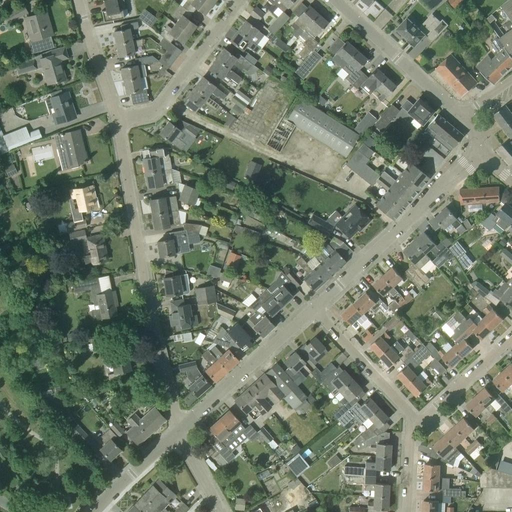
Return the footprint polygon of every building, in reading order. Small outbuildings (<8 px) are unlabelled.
[(125,9),(123,0),(106,0),(102,1),(103,1),(105,8),(106,7),(106,10),(101,11),(103,22),(123,18),(122,9),(125,9)] [(211,6),(203,0),(192,0),(186,0),(181,6),(192,14),(196,9),(204,15),(211,6)] [(272,14),(277,8),(282,12),(283,11),(283,12),(293,0),(277,0),(274,4),(273,4),(272,4),(268,10),(272,14)] [(442,1),(440,0),(424,0),(432,9),(442,1)] [(511,21),(511,28),(499,38),(511,55),(511,0),(507,0),(501,6),(511,21)] [(296,38),(299,35),(303,31),(318,14),(308,6),(307,7),(301,3),(292,12),(298,17),(294,22),(291,26),(296,30),(292,35),(296,38)] [(6,24),(27,12),(23,5),(3,17),(6,24)] [(192,14),(181,6),(177,12),(181,15),(174,23),(189,35),(196,26),(188,19),(192,14)] [(258,21),(264,14),(255,7),(249,13),(258,21)] [(282,12),(267,29),(273,35),(289,17),(283,12),(283,11),(282,12)] [(28,17),(23,18),(30,41),(35,40),(52,35),(45,12),(28,17)] [(148,12),(142,21),(151,27),(157,18),(148,12)] [(327,23),(318,14),(303,31),(299,35),(305,41),(302,43),(305,46),(298,53),(304,59),(310,52),(317,44),(312,39),(327,23)] [(425,25),(421,30),(407,18),(397,29),(396,32),(401,37),(403,35),(409,40),(408,41),(414,47),(421,40),(423,42),(433,30),(439,35),(448,24),(442,19),(438,23),(435,20),(428,28),(425,25)] [(131,41),(129,30),(138,28),(137,21),(130,23),(120,25),(121,30),(114,32),(116,44),(131,41)] [(238,31),(256,45),(264,35),(257,30),(245,21),(238,31)] [(189,35),(174,23),(171,28),(167,25),(160,35),(163,37),(170,43),(174,37),(182,44),(189,35)] [(481,31),(477,25),(471,29),(476,35),(481,31)] [(238,31),(230,41),(242,50),(246,46),(256,53),(260,48),(256,45),(238,31)] [(495,37),(491,44),(496,51),(494,53),(496,56),(492,59),(498,66),(495,69),(503,76),(511,67),(511,55),(499,38),(496,34),(495,37)] [(170,43),(163,37),(158,44),(166,50),(166,51),(172,55),(172,54),(176,57),(181,51),(170,43)] [(356,50),(346,41),(345,43),(338,37),(328,49),(335,55),(332,58),(342,67),(356,50)] [(277,38),(273,43),(286,53),(290,48),(277,38)] [(116,44),(119,57),(134,54),(133,48),(142,46),(141,39),(131,41),(116,44)] [(41,54),(15,64),(18,74),(43,67),(48,84),(55,82),(65,79),(64,79),(61,67),(60,61),(69,59),(65,46),(50,50),(52,56),(48,57),(42,59),(41,54)] [(235,57),(224,49),(216,59),(228,68),(232,64),(242,71),(243,70),(249,75),(255,73),(258,68),(253,65),(244,58),(238,53),(235,57)] [(356,50),(342,67),(341,68),(348,74),(344,78),(351,84),(362,73),(359,69),(367,60),(356,50)] [(176,57),(172,54),(172,55),(166,51),(158,61),(159,61),(164,65),(167,61),(171,64),(176,57)] [(313,51),(295,72),(302,78),(321,58),(313,51)] [(423,51),(415,59),(422,65),(429,57),(423,51)] [(451,53),(443,61),(436,68),(462,97),(478,83),(471,76),(451,53)] [(488,54),(479,63),(484,68),(480,71),(487,77),(493,83),(494,85),(503,76),(495,69),(498,66),(492,59),(488,54)] [(124,81),(139,78),(146,76),(143,64),(159,61),(158,61),(152,55),(135,59),(136,65),(121,68),(124,81)] [(241,78),(228,68),(216,59),(208,69),(220,78),(221,78),(224,81),(227,76),(237,83),(241,78)] [(171,64),(167,61),(164,65),(162,68),(166,71),(171,64)] [(166,71),(162,68),(157,75),(161,77),(166,71)] [(369,95),(377,87),(386,77),(376,68),(368,78),(362,73),(352,84),(357,90),(360,86),(369,95)] [(202,77),(195,87),(207,96),(210,92),(217,97),(218,96),(223,100),(226,95),(214,87),(214,86),(202,77)] [(377,87),(382,92),(377,98),(380,102),(386,96),(388,93),(395,86),(386,77),(377,87)] [(141,89),(139,78),(124,81),(126,93),(130,93),(132,105),(148,101),(146,88),(141,89)] [(195,87),(187,97),(188,99),(184,104),(195,112),(203,102),(214,111),(218,105),(207,96),(195,87)] [(64,121),(73,118),(68,101),(70,101),(67,92),(62,94),(61,89),(50,93),(51,98),(56,113),(52,114),(55,124),(64,121)] [(247,105),(250,100),(251,100),(238,90),(234,95),(247,105)] [(234,95),(230,100),(235,103),(229,112),(237,118),(243,109),(247,105),(234,95)] [(356,152),(357,150),(361,146),(363,143),(367,139),(362,135),(362,136),(360,134),(359,136),(300,98),(294,95),(288,105),(281,117),(280,117),(274,128),(275,128),(271,136),(265,144),(279,152),(294,126),(346,157),(351,149),(351,148),(356,152)] [(407,112),(422,125),(434,111),(418,98),(413,105),(406,99),(400,106),(407,112)] [(391,105),(373,126),(380,132),(398,111),(391,105)] [(502,127),(511,118),(511,113),(506,105),(493,115),(502,127)] [(362,136),(362,135),(376,120),(369,113),(355,130),(360,134),(362,136)] [(231,115),(224,125),(229,128),(236,119),(231,115)] [(438,115),(424,130),(439,143),(436,147),(445,155),(448,151),(449,151),(462,135),(438,115)] [(511,137),(511,118),(502,127),(511,138),(511,137)] [(168,122),(159,134),(167,140),(170,142),(177,147),(181,150),(185,144),(184,143),(189,135),(193,138),(193,137),(198,131),(200,129),(188,124),(188,125),(183,131),(182,132),(168,122)] [(37,130),(28,134),(25,127),(3,136),(0,129),(0,154),(8,151),(41,138),(37,130)] [(77,131),(60,134),(63,145),(59,146),(57,149),(59,156),(61,158),(63,166),(70,165),(70,168),(78,167),(77,163),(84,162),(84,163),(87,162),(87,160),(86,160),(84,151),(82,151),(77,131)] [(363,143),(366,145),(369,148),(371,145),(373,147),(377,142),(369,136),(367,139),(363,143)] [(421,148),(428,142),(424,137),(417,144),(421,148)] [(511,137),(511,138),(497,151),(509,164),(511,161),(511,137)] [(143,159),(145,173),(171,169),(167,148),(162,149),(162,148),(155,149),(148,150),(149,158),(143,159)] [(356,152),(345,165),(372,187),(376,181),(376,182),(380,177),(379,177),(379,176),(378,176),(365,165),(369,160),(357,150),(356,152)] [(428,176),(429,173),(412,159),(410,162),(428,176)] [(254,181),(261,165),(250,161),(244,176),(254,181)] [(401,174),(419,189),(428,178),(410,163),(401,174)] [(13,166),(5,171),(9,177),(17,171),(13,166)] [(145,173),(147,188),(173,184),(173,183),(178,183),(181,184),(179,172),(171,169),(145,173)] [(384,171),(379,176),(379,177),(380,177),(383,179),(392,186),(410,201),(419,189),(401,174),(395,181),(384,171)] [(380,177),(376,182),(387,191),(383,195),(392,203),(396,207),(398,206),(402,210),(410,201),(392,186),(383,179),(380,177)] [(181,193),(201,200),(201,199),(197,198),(199,190),(181,184),(178,183),(179,192),(181,192),(181,193)] [(71,189),(72,200),(70,201),(74,220),(66,222),(66,223),(57,225),(59,233),(86,227),(84,219),(81,220),(79,210),(94,209),(94,207),(95,206),(94,197),(90,198),(89,188),(90,188),(90,187),(71,189)] [(500,202),(499,187),(460,189),(461,204),(500,202)] [(181,193),(178,200),(198,207),(201,200),(181,193)] [(383,195),(375,205),(393,220),(402,210),(398,206),(396,207),(392,203),(383,195)] [(152,214),(177,210),(175,196),(164,198),(150,200),(152,214)] [(260,202),(253,199),(246,213),(253,217),(260,202)] [(500,210),(495,216),(491,213),(481,222),(486,228),(492,220),(497,224),(505,230),(509,224),(510,225),(511,222),(511,207),(506,202),(500,210)] [(342,217),(335,224),(342,231),(349,238),(358,230),(359,231),(363,227),(370,220),(363,213),(355,204),(342,217)] [(435,218),(445,229),(447,232),(454,226),(461,235),(466,230),(462,225),(447,208),(435,218)] [(152,214),(155,229),(180,224),(177,210),(152,214)] [(312,214),(307,223),(313,226),(329,235),(334,226),(333,225),(325,221),(318,217),(312,214)] [(239,226),(241,220),(237,219),(233,230),(235,231),(235,233),(240,235),(241,233),(264,242),(266,235),(239,226)] [(183,223),(184,230),(186,230),(186,232),(192,231),(192,232),(198,234),(202,235),(203,233),(201,233),(202,228),(200,227),(201,225),(183,223)] [(184,230),(179,231),(169,233),(170,233),(171,239),(157,242),(159,256),(159,257),(169,255),(174,254),(173,247),(188,244),(200,242),(198,234),(192,232),(192,231),(186,232),(186,230),(184,230)] [(84,231),(69,234),(71,242),(85,239),(84,231)] [(414,242),(430,259),(431,259),(425,253),(430,249),(438,257),(443,253),(449,260),(454,255),(448,248),(441,242),(437,246),(425,233),(414,242)] [(97,262),(107,260),(105,252),(103,252),(101,243),(103,243),(101,235),(91,237),(87,238),(91,255),(83,257),(85,264),(97,262)] [(347,255),(352,251),(344,243),(333,237),(332,240),(347,255)] [(318,253),(313,257),(319,264),(321,262),(333,274),(346,262),(343,259),(347,255),(332,240),(327,244),(326,242),(316,251),(318,253)] [(457,241),(449,248),(458,258),(465,253),(466,252),(457,241)] [(414,242),(404,251),(415,263),(405,272),(419,288),(429,278),(420,269),(430,259),(414,242)] [(511,255),(505,249),(501,254),(511,264),(511,255)] [(236,267),(240,256),(231,253),(226,264),(236,267)] [(324,283),(306,263),(300,257),(296,261),(308,274),(303,279),(315,291),(324,283)] [(324,283),(333,274),(321,262),(319,264),(313,257),(306,263),(324,283)] [(209,264),(205,274),(216,278),(220,268),(209,264)] [(383,276),(393,287),(403,278),(393,267),(383,276)] [(166,296),(176,294),(181,293),(182,294),(188,293),(189,291),(188,283),(187,274),(173,276),(172,272),(165,270),(165,271),(164,276),(164,278),(163,278),(166,296)] [(290,270),(285,275),(296,288),(302,283),(290,270)] [(232,277),(219,272),(217,278),(230,283),(232,277)] [(383,276),(374,285),(380,292),(383,296),(388,291),(394,297),(398,292),(393,287),(383,276)] [(94,279),(80,281),(72,282),(74,291),(82,290),(91,288),(95,311),(91,311),(93,319),(116,315),(113,301),(115,301),(113,292),(101,294),(99,286),(96,287),(94,279)] [(272,284),(266,290),(271,295),(282,306),(283,305),(284,306),(288,302),(287,301),(293,296),(286,289),(284,287),(286,285),(280,279),(276,283),(275,282),(272,284)] [(511,287),(506,283),(506,282),(498,291),(495,289),(491,295),(500,301),(502,299),(511,308),(511,287)] [(480,293),(485,297),(489,292),(478,283),(473,288),(480,293)] [(196,296),(214,294),(212,286),(195,289),(196,296)] [(256,299),(248,306),(256,311),(261,306),(264,309),(271,316),(276,311),(277,312),(281,308),(280,308),(282,306),(271,295),(266,290),(256,299)] [(354,303),(364,313),(370,307),(375,313),(380,308),(375,303),(376,302),(373,299),(366,292),(360,297),(354,303)] [(251,293),(242,301),(246,306),(255,298),(251,293)] [(413,298),(409,293),(404,298),(408,303),(413,298)] [(196,296),(198,305),(216,301),(219,301),(218,294),(214,295),(214,294),(196,296)] [(408,303),(404,298),(399,303),(395,299),(388,306),(395,314),(402,308),(408,303)] [(218,313),(231,319),(235,311),(216,302),(218,313)] [(348,308),(342,314),(351,324),(346,329),(351,334),(353,337),(358,332),(356,330),(361,325),(368,318),(364,313),(354,303),(348,308)] [(172,315),(169,315),(171,326),(180,324),(181,328),(191,327),(198,325),(196,315),(191,315),(189,304),(180,305),(171,307),(172,315)] [(492,329),(503,319),(493,309),(493,310),(489,305),(484,310),(488,315),(483,319),(492,329)] [(252,316),(245,322),(249,326),(255,333),(257,332),(262,337),(268,332),(269,332),(273,328),(274,326),(267,319),(264,315),(257,311),(252,316)] [(453,317),(462,326),(469,335),(474,331),(482,339),(492,329),(483,319),(478,324),(470,317),(467,320),(459,311),(453,317)] [(375,329),(384,326),(381,315),(372,318),(375,329)] [(396,316),(385,326),(389,331),(400,321),(396,316)] [(453,347),(462,358),(473,348),(465,339),(469,335),(462,326),(453,317),(446,323),(454,332),(452,335),(454,337),(458,342),(453,347)] [(212,342),(213,342),(217,344),(229,348),(235,343),(241,350),(246,345),(248,347),(254,341),(237,322),(226,332),(221,327),(212,342)] [(367,342),(373,336),(367,330),(361,336),(367,342)] [(191,332),(183,334),(184,342),(192,341),(191,332)] [(199,344),(204,335),(200,333),(195,342),(199,344)] [(380,356),(390,347),(385,342),(390,338),(385,333),(381,337),(380,336),(370,345),(380,356)] [(106,340),(99,342),(98,338),(91,338),(89,339),(90,344),(87,344),(89,352),(94,350),(94,351),(108,348),(106,340)] [(309,360),(316,354),(324,347),(315,338),(306,345),(305,344),(306,343),(305,342),(299,349),(309,360)] [(213,342),(206,349),(207,349),(226,371),(227,371),(233,366),(237,363),(237,362),(238,361),(231,353),(228,349),(221,355),(213,346),(217,344),(213,342)] [(390,347),(380,356),(390,367),(398,360),(400,358),(401,356),(399,354),(402,351),(395,343),(390,347)] [(407,385),(417,376),(412,371),(431,353),(423,344),(418,349),(414,352),(408,358),(412,362),(408,366),(407,365),(397,374),(407,385)] [(402,351),(399,354),(401,356),(405,360),(408,358),(414,352),(408,345),(402,351)] [(451,367),(462,358),(453,347),(447,353),(443,348),(438,352),(442,357),(451,367)] [(125,348),(109,351),(109,352),(103,353),(106,366),(112,365),(114,373),(130,370),(128,361),(127,361),(124,348),(125,348)] [(215,382),(226,371),(207,349),(201,355),(202,357),(210,365),(201,374),(208,382),(212,379),(215,381),(214,381),(215,382)] [(294,381),(292,382),(295,387),(305,378),(301,374),(297,369),(304,362),(295,352),(284,362),(289,367),(284,371),(294,381)] [(429,365),(439,376),(446,370),(436,359),(429,365)] [(183,363),(178,365),(180,372),(185,371),(189,370),(191,373),(196,369),(195,368),(194,362),(183,363)] [(511,362),(503,372),(511,381),(511,362)] [(295,387),(292,382),(283,371),(276,363),(266,373),(286,395),(283,398),(299,416),(310,406),(304,399),(305,399),(295,387)] [(320,372),(326,378),(330,374),(336,368),(331,363),(320,372)] [(320,372),(316,368),(310,373),(320,383),(321,382),(321,383),(326,378),(320,372)] [(194,382),(188,387),(197,397),(205,389),(206,390),(209,387),(209,386),(210,385),(208,383),(200,374),(196,369),(191,373),(193,374),(191,375),(192,375),(194,382)] [(352,380),(343,370),(334,378),(330,374),(326,378),(321,383),(330,392),(335,387),(339,392),(352,380)] [(423,370),(417,376),(407,385),(417,396),(427,387),(432,382),(427,377),(428,376),(423,370)] [(503,391),(511,382),(511,381),(503,372),(493,381),(503,391)] [(249,388),(260,400),(262,398),(266,395),(274,403),(283,395),(264,374),(249,388)] [(339,392),(344,397),(339,401),(343,405),(333,415),(338,420),(347,411),(356,402),(352,397),(361,389),(352,380),(339,392)] [(495,398),(492,395),(486,387),(476,396),(491,413),(498,407),(505,414),(511,408),(501,396),(496,400),(495,398)] [(270,407),(262,398),(260,400),(249,388),(234,401),(241,408),(246,413),(254,406),(262,414),(270,407)] [(476,396),(466,405),(476,416),(480,412),(486,407),(476,396)] [(338,420),(343,426),(353,417),(360,425),(362,423),(364,421),(378,408),(369,398),(360,406),(356,402),(347,411),(338,420)] [(154,408),(146,415),(140,420),(135,414),(128,420),(133,426),(127,432),(138,444),(164,420),(154,408)] [(355,445),(365,440),(376,435),(373,431),(378,427),(388,419),(378,408),(364,421),(362,423),(367,428),(352,442),(353,443),(355,445)] [(262,444),(264,441),(257,433),(249,425),(245,428),(240,422),(229,410),(218,420),(234,438),(242,431),(251,441),(256,437),(262,444)] [(493,414),(487,419),(491,424),(497,418),(493,414)] [(464,418),(454,427),(464,438),(474,428),(464,418)] [(225,447),(225,446),(234,438),(218,420),(208,429),(219,441),(225,447)] [(262,427),(257,433),(264,441),(265,441),(267,444),(269,442),(272,445),(275,443),(272,440),(273,439),(262,427)] [(464,438),(454,427),(444,437),(453,447),(464,438)] [(116,436),(109,428),(99,438),(105,444),(100,449),(110,460),(120,450),(111,440),(116,436)] [(366,440),(365,445),(369,445),(369,450),(376,450),(376,451),(376,456),(389,457),(390,444),(379,443),(379,434),(376,435),(366,440)] [(81,441),(91,451),(97,446),(87,435),(81,441)] [(438,459),(453,465),(456,458),(460,454),(453,447),(444,437),(433,446),(440,453),(438,459)] [(475,449),(481,444),(477,439),(471,445),(475,449)] [(475,449),(471,445),(465,450),(469,454),(475,449)] [(235,456),(225,446),(225,447),(218,452),(219,453),(215,457),(224,466),(227,463),(233,458),(235,456)] [(298,453),(285,464),(296,478),(304,472),(296,462),(301,458),(299,456),(300,455),(298,453)] [(330,468),(335,464),(335,465),(340,461),(335,455),(326,463),(330,468)] [(344,475),(349,475),(364,476),(364,477),(375,477),(375,469),(389,470),(389,457),(376,456),(375,463),(365,462),(365,468),(344,466),(344,473),(344,475)] [(425,477),(439,478),(440,464),(425,464),(425,477)] [(344,475),(343,482),(364,483),(364,489),(374,490),(374,496),(388,497),(388,484),(374,483),(375,477),(364,477),(364,476),(349,475),(344,475)] [(443,496),(455,497),(461,497),(461,489),(450,488),(450,478),(449,478),(439,478),(425,477),(424,490),(439,491),(439,490),(443,490),(443,496)] [(152,486),(143,496),(159,511),(160,511),(170,502),(176,496),(173,493),(159,480),(153,486),(152,486)] [(300,484),(289,494),(287,491),(283,494),(285,497),(295,507),(310,494),(300,484)] [(134,505),(140,511),(159,511),(143,496),(134,505)] [(387,510),(388,497),(374,496),(373,503),(367,503),(367,509),(373,509),(387,510)] [(233,509),(241,510),(242,499),(235,498),(233,509)] [(423,511),(437,511),(438,501),(424,500),(423,511)] [(183,503),(173,511),(183,511),(188,508),(183,503)]
